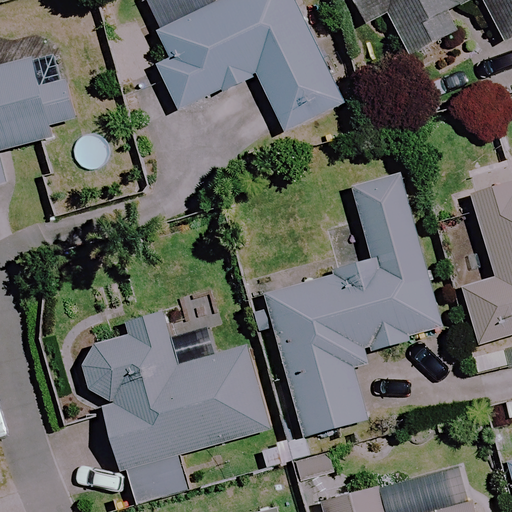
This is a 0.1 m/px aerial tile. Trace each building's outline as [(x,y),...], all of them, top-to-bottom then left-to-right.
[(347,105),(296,0),(239,0),(220,10),(214,0),(159,0),(150,5),(176,59),(163,66),(185,112),(262,74),(290,133),(347,105)] [(511,41),(511,0),(357,0),(372,30),(393,19),(414,61),(459,38),(449,18),(486,0),(507,44),(511,41)] [(0,72),(0,188),(11,185),(3,153),(83,132),(64,56),(0,72)] [(446,331),(403,178),(359,191),(380,268),(270,299),(310,439),(371,421),(357,370),(372,352),(446,331)] [(511,187),(475,198),(499,280),(466,290),(482,346),(511,337),(511,187)] [(197,364),(179,301),(80,330),(100,399),(106,397),(138,507),(204,487),(194,454),(276,431),(252,348),(197,364)] [(451,511),(386,511),(381,494),(329,508),(330,511),(475,511),(474,506),(451,511)]
